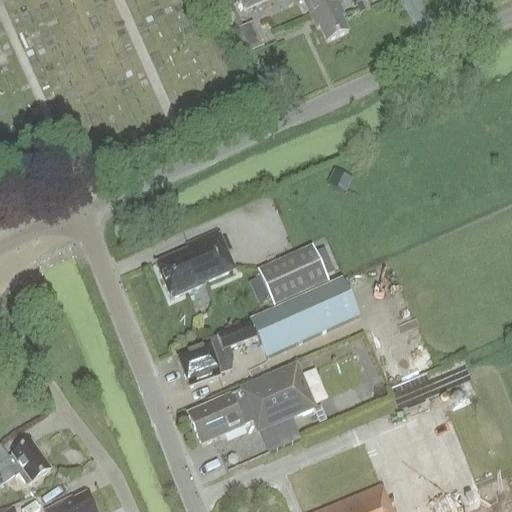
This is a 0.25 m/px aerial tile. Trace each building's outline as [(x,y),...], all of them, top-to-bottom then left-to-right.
[(269,0),(240,0),(246,11),(269,0)] [(335,0),(302,0),(317,31),(320,29),(327,44),(348,34),(341,19),(344,18),(335,0)] [(251,26),(236,33),(246,56),(262,49),(251,26)] [(329,181),(347,190),(352,181),(334,172),(329,181)] [(189,251),(156,265),(171,302),(205,287),(205,288),(206,288),(205,286),(236,273),(219,233),(188,246),(186,246),(189,251)] [(313,249),(258,274),(274,309),(329,285),(313,249)] [(343,283),(251,323),(252,325),(258,340),(267,361),(359,321),(343,283)] [(223,352),(258,340),(252,325),(218,338),(218,339),(206,343),(208,349),(178,360),(189,390),(220,379),(215,367),(227,362),(223,352)] [(314,409),(296,368),(188,417),(201,448),(254,425),(258,434),(314,409)] [(417,420),(410,403),(373,419),(381,436),(417,420)] [(12,458),(13,458),(9,461),(0,447),(0,489),(14,479),(15,480),(19,477),(27,489),(50,472),(31,445),(12,458)] [(391,511),(382,488),(324,511),(391,511)] [(73,502),(71,500),(46,511),(93,511),(85,496),(73,502)]
